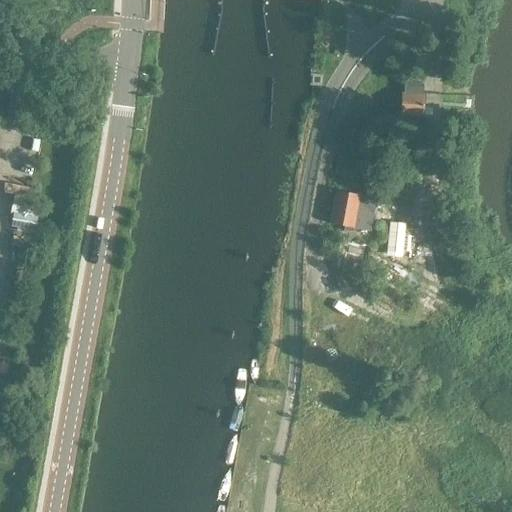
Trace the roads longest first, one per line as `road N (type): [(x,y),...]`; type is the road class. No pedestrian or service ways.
road 1 (tertiary): [(54,511),(127,65)]
road 2 (unclassified): [(127,65),(0,47)]
